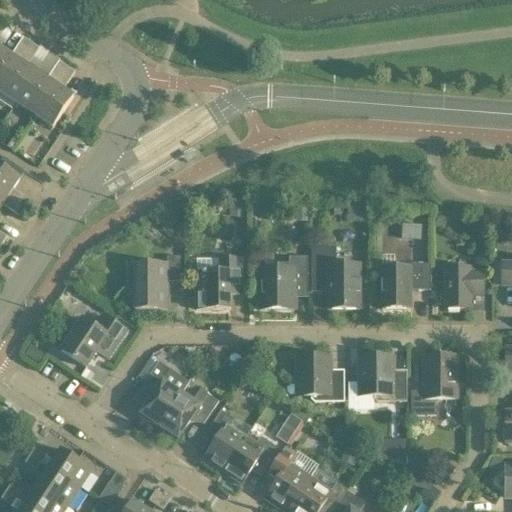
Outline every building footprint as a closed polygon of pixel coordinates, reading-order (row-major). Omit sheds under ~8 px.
[(22,56),(30,44),(22,39),(15,51),(22,56)] [(30,44),(22,56),(30,61),(38,50),(30,44)] [(0,89),(18,62),(0,50),(0,89)] [(36,74),(18,62),(0,89),(0,94),(16,105),(36,74)] [(58,80),(66,68),(58,63),(50,74),(58,80)] [(66,68),(58,80),(66,85),(74,74),(66,68)] [(54,86),(36,74),(16,105),(34,117),(54,86)] [(73,98),(54,86),(34,117),(52,129),(73,98)] [(0,167),(0,194),(7,199),(19,180),(0,167)] [(18,195),(13,203),(25,211),(30,203),(18,195)] [(19,219),(25,211),(13,203),(8,211),(19,219)] [(307,222),(307,209),(295,209),(295,222),(307,222)] [(442,229),(443,218),(434,216),(432,228),(442,229)] [(311,273),(327,273),(327,311),(359,311),(359,267),(335,267),(335,249),(311,249),(311,277),(311,273)] [(167,312),(167,283),(179,283),(179,258),(166,258),(166,265),(134,265),(134,312),(167,312)] [(258,287),(258,296),(260,298),(260,310),(259,310),(259,311),(294,311),(294,310),(293,310),(293,297),(296,293),(307,293),(307,258),(288,258),(288,265),(277,265),(274,267),(274,271),(258,271),(258,272),(260,272),(260,284),(258,287)] [(195,274),(195,312),(229,312),(229,288),(241,288),(241,260),(219,261),(219,274),(195,274)] [(511,264),(501,265),(501,288),(511,287),(511,264)] [(394,269),(380,269),(381,311),(410,311),(409,289),(417,289),(417,292),(430,292),(430,266),(397,266),(394,269)] [(444,270),(444,311),(471,310),(470,298),(482,298),(482,273),(470,274),(470,270),(444,270)] [(94,329),(82,321),(79,326),(71,327),(73,335),(61,353),(85,369),(96,353),(107,360),(126,333),(102,317),(94,329)] [(37,365),(44,355),(31,346),(24,356),(37,365)] [(259,348),(236,348),(249,363),(259,348)] [(435,418),(435,405),(440,401),(455,401),(455,358),(424,359),(424,393),(410,393),(410,418),(435,418)] [(332,378),(329,375),(329,359),(296,359),(296,398),(310,398),(310,401),(314,404),(344,404),(344,378),(332,378)] [(359,359),(359,398),(373,398),(373,401),(376,404),(406,404),(406,378),(395,378),(392,375),(392,359),(359,359)] [(143,410),(138,417),(148,425),(149,423),(158,428),(180,395),(188,384),(176,376),(158,364),(156,367),(145,383),(143,386),(154,393),(143,410)] [(180,395),(158,428),(166,434),(165,436),(176,443),(192,418),(203,426),(218,404),(200,392),(188,384),(180,395)] [(222,474),(245,439),(229,428),(233,421),(220,412),(206,433),(216,440),(202,461),(222,474)] [(287,446),(294,434),(283,427),(276,438),(287,446)] [(347,441),(347,428),(334,428),(334,441),(347,441)] [(245,439),(222,474),(241,486),(255,465),(265,472),(279,451),(260,439),(255,446),(245,439)] [(391,442),(391,458),(404,458),(404,442),(391,442)] [(279,511),(287,511),(310,479),(289,465),(295,457),(284,450),(264,480),(274,487),(264,501),(279,511)] [(345,450),(340,462),(352,467),(357,455),(345,450)] [(34,451),(29,458),(40,465),(45,458),(34,451)] [(60,451),(47,470),(79,491),(92,472),(60,451)] [(35,472),(40,465),(29,458),(24,465),(35,472)] [(501,461),(492,461),(492,471),(501,471),(501,461)] [(433,477),(409,469),(404,484),(428,492),(433,477)] [(67,509),(79,491),(47,470),(35,488),(67,509)] [(333,511),(346,493),(347,492),(336,484),(330,493),(310,479),(287,511),(333,511)] [(10,487),(5,494),(16,501),(21,494),(10,487)] [(35,488),(23,506),(32,511),(65,511),(67,509),(35,488)] [(118,496),(107,489),(99,502),(109,509),(118,496)] [(155,507),(163,496),(155,492),(148,503),(155,507)] [(359,511),(364,505),(346,493),(333,511),(359,511)] [(11,508),(16,501),(5,494),(0,501),(11,508)] [(162,511),(170,501),(163,496),(155,507),(162,511)] [(146,511),(131,502),(124,511),(146,511)]
